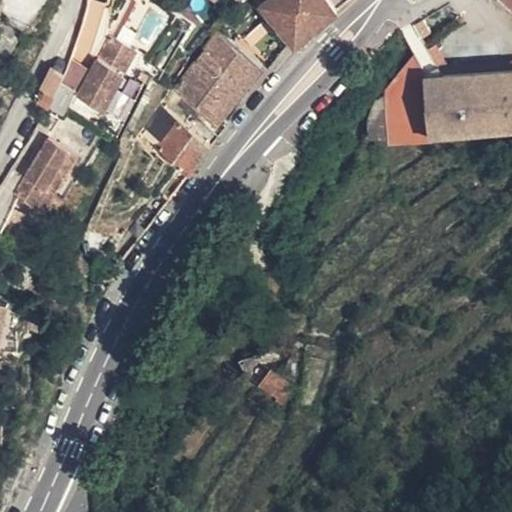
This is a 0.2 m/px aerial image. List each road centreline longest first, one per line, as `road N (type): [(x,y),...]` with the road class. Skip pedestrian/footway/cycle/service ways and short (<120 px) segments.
road 1 (primary): [(35,511),(121,334),(182,231),(381,0)]
road 2 (residential): [(0,149),(78,0)]
